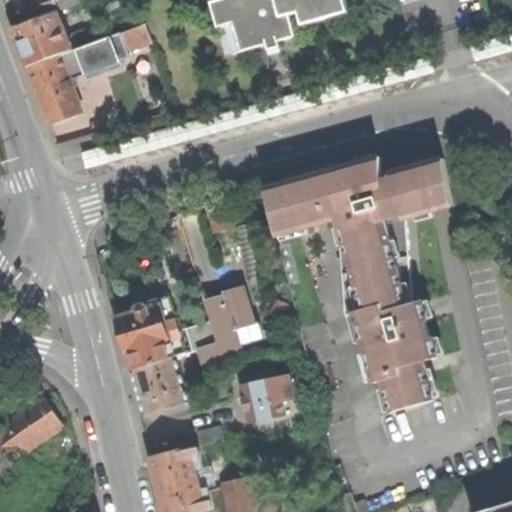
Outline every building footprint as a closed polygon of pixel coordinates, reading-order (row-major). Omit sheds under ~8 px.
[(24,0),(18,3),(25,22),(37,18),(59,10),(61,9),(57,0),(24,0)] [(84,0),(76,3),(83,22),(96,18),(89,0),(84,0)] [(266,44),(284,39),(294,36),(288,14),(293,13),(300,11),(304,24),(348,11),(344,0),(225,0),(226,2),(211,6),(218,30),(219,29),(227,55),(266,44)] [(59,10),(37,18),(45,39),(66,30),(59,10)] [(21,47),(45,39),(37,18),(25,22),(13,27),(21,47)] [(129,52),(153,43),(146,23),(122,32),(129,52)] [(73,49),(66,30),(45,39),(21,47),(24,57),(28,66),(61,54),(73,49)] [(119,60),(131,56),(129,52),(122,32),(73,49),(61,54),(70,78),(86,72),(89,78),(122,66),(119,60)] [(511,35),(473,47),(477,63),(511,53),(511,35)] [(285,44),(284,39),(266,44),(267,49),(285,44)] [(49,125),(83,113),(70,78),(61,54),(28,66),(36,88),(49,125)] [(430,57),(83,154),(88,170),(435,74),(430,57)] [(61,137),(96,126),(93,117),(58,128),(61,137)] [(382,156),(375,158),(377,160),(379,181),(383,180),(382,156)] [(410,257),(406,217),(404,179),(400,176),(392,178),(388,179),(383,180),(379,181),(377,160),(375,158),(267,188),(278,235),(339,221),(346,315),(355,313),(374,382),(383,379),(393,411),(436,399),(425,360),(436,357),(430,337),(426,321),(425,319),(415,322),(409,305),(413,304),(410,257)] [(404,179),(406,217),(453,205),(444,158),(391,172),(392,178),(400,176),(404,179)] [(179,294),(195,349),(206,345),(219,342),(214,325),(202,287),(179,294)] [(158,299),(175,355),(177,355),(187,351),(170,295),(158,299)] [(134,369),(175,355),(158,299),(139,305),(136,311),(119,316),(126,340),(134,369)] [(425,319),(426,321),(430,319),(427,309),(424,299),(413,304),(409,305),(415,322),(425,319)] [(229,321),(214,325),(219,342),(206,345),(210,358),(237,350),(229,321)] [(430,337),(436,357),(440,355),(435,336),(430,337)] [(147,414),(190,401),(177,355),(175,355),(134,369),(140,391),(147,414)] [(251,383),(277,377),(275,368),(249,374),(251,383)] [(289,374),(277,377),(282,399),(294,396),(289,374)] [(285,414),(282,399),(277,377),(251,383),(242,385),(246,406),(250,422),(285,414)] [(15,416),(35,443),(64,423),(45,395),(15,416)] [(21,453),(35,443),(15,416),(0,426),(0,488),(11,504),(41,483),(32,471),(21,453)] [(199,430),(202,444),(223,439),(220,425),(199,430)] [(164,511),(195,511),(213,508),(208,487),(200,489),(195,469),(203,467),(198,446),(151,458),(159,489),(164,511)] [(256,511),(271,511),(267,491),(263,472),(248,475),(249,477),(253,496),(256,511)] [(228,501),(253,496),(249,477),(224,483),(228,501)] [(55,511),(59,510),(41,483),(11,504),(16,511),(55,511)] [(0,511),(16,511),(11,504),(0,488),(0,511)] [(267,491),(271,511),(286,511),(281,488),(267,491)] [(345,511),(358,511),(351,491),(342,495),(345,511)] [(256,511),(253,496),(228,501),(230,511),(256,511)] [(511,511),(511,502),(482,511),(511,511)]
